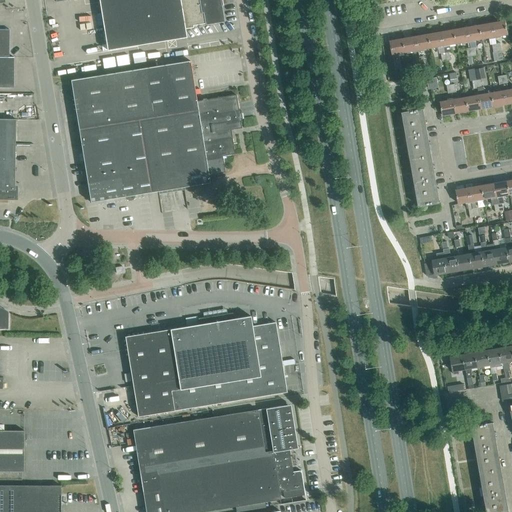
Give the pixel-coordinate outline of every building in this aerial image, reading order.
[(99,0),(107,50),(186,37),(185,29),(193,27),(193,25),(205,23),(206,25),(225,22),(220,0),(99,0)] [(508,34),(506,20),(493,23),(495,37),(501,36),(501,35),(508,34)] [(495,37),(493,23),(480,25),(482,39),(489,37),(489,38),(490,45),(492,44),(494,52),(498,51),(496,43),(495,37)] [(482,39),(480,25),(467,27),(470,42),(476,41),(475,40),(482,39)] [(470,42),(467,27),(454,30),(457,43),(464,42),(464,43),(470,42)] [(0,57),(9,57),(9,29),(0,29),(0,57)] [(450,44),(457,43),(454,30),(441,32),(444,46),(445,52),(446,60),(451,59),(449,52),(451,52),(450,45),(450,44)] [(444,46),(441,32),(429,34),(431,48),(438,46),(438,47),(444,46)] [(431,48),(429,34),(416,36),(418,51),(424,50),(424,49),(431,48)] [(418,51),(416,36),(403,39),(405,52),(413,51),(413,52),(418,51)] [(405,52),(403,39),(390,41),(393,56),(388,56),(391,74),(399,73),(398,68),(399,68),(398,61),(406,59),(405,52)] [(14,57),(9,57),(0,57),(0,87),(13,87),(14,57)] [(231,129),(241,128),(236,94),(196,101),(190,61),(70,80),(90,202),(210,183),(208,175),(225,172),(222,156),(235,154),(231,129)] [(485,78),(483,68),(475,69),(477,79),(485,78)] [(475,69),(469,70),(470,81),(472,80),(476,80),(477,80),(477,79),(475,69)] [(429,89),(438,87),(437,77),(428,79),(429,89)] [(507,104),(504,89),(499,90),(499,91),(492,93),(494,106),(507,104)] [(494,106),(492,93),(485,94),(485,93),(479,94),(481,108),(494,106)] [(481,108),(479,94),(473,95),(473,96),(466,97),(469,111),(481,108)] [(469,111),(466,97),(459,98),(459,97),(453,98),(456,113),(469,111)] [(456,113),(453,98),(447,99),(448,100),(440,102),(443,115),(456,113)] [(419,206),(440,202),(424,109),(403,113),(419,206)] [(0,199),(18,200),(18,188),(14,188),(15,119),(0,118),(0,199)] [(503,196),(510,194),(507,181),(495,183),(497,198),(498,204),(500,211),(504,211),(503,203),(504,202),(503,196)] [(497,198),(495,183),(482,185),(484,199),(491,198),(491,199),(497,198)] [(484,199),(482,185),(469,187),(472,202),(478,201),(477,200),(484,199)] [(472,202),(469,187),(456,190),(458,203),(466,202),(467,209),(469,209),(470,217),(474,216),(473,208),(472,202)] [(507,247),(500,248),(498,239),(497,232),(492,233),(494,249),(495,249),(497,264),(510,262),(507,247)] [(495,249),(494,249),(488,250),(487,248),(486,242),(485,242),(484,235),(479,236),(482,251),(485,266),(497,264),(495,249)] [(460,270),(457,253),(457,252),(450,253),(449,248),(448,249),(443,249),(444,252),(445,257),(448,272),(460,270)] [(482,251),(475,252),(475,250),(469,251),(473,268),(485,266),(482,251)] [(473,268),(469,251),(470,253),(463,254),(462,252),(457,253),(460,270),(473,268)] [(445,257),(445,258),(438,259),(437,256),(432,257),(433,262),(425,264),(427,276),(448,272),(445,257)] [(198,318),(199,324),(170,330),(125,337),(126,343),(116,345),(118,356),(128,354),(138,417),(287,392),(275,322),(252,326),(250,316),(246,317),(234,319),(233,313),(209,317),(198,318)] [(511,345),(500,348),(503,362),(503,365),(505,378),(510,377),(509,370),(510,370),(509,364),(508,361),(511,360),(511,345)] [(500,348),(488,350),(490,365),(491,367),(503,365),(503,362),(500,348)] [(490,365),(488,350),(475,352),(478,367),(478,369),(484,368),(483,366),(490,365)] [(475,352),(463,354),(466,369),(465,369),(466,372),(468,385),(473,384),(472,377),(472,375),(471,371),(471,368),(478,367),(475,352)] [(466,369),(463,354),(450,356),(453,374),(459,373),(458,370),(465,369),(466,369)] [(511,393),(508,394),(507,384),(500,385),(502,401),(509,400),(511,415),(511,393)] [(293,472),(289,449),(297,448),(290,404),(133,430),(140,473),(146,511),(196,511),(280,498),(279,491),(304,487),(301,470),(293,472)] [(487,511),(509,511),(494,422),(472,426),(487,511)] [(0,471),(24,471),(24,431),(0,430),(0,471)] [(0,511),(60,511),(61,485),(0,485),(0,511)]
